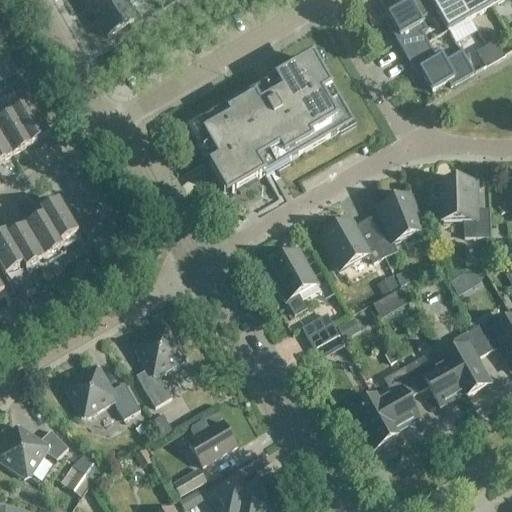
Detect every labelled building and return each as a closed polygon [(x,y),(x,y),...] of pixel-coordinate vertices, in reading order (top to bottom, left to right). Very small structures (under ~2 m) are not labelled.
[(83,0),(93,17),(121,0),(83,0)] [(138,0),(121,0),(93,17),(106,40),(135,23),(126,9),(139,1),(138,0)] [(427,0),(407,0),(400,4),(403,9),(387,18),(396,34),(391,37),(404,59),(426,46),(421,36),(425,33),(419,22),(435,13),(427,0)] [(456,0),(427,0),(435,13),(447,35),(469,22),(456,0)] [(491,9),(485,0),(456,0),(469,22),(491,9)] [(485,0),(491,9),(507,0),(485,0)] [(426,46),(404,59),(417,81),(422,79),(431,95),(447,86),(450,90),(473,77),(460,55),(443,64),(437,53),(432,56),(426,46)] [(486,51),(494,65),(502,60),(494,47),(486,51)] [(494,65),(486,51),(478,56),(486,70),(494,65)] [(214,200),(213,200),(218,209),(234,200),(232,197),(238,194),(240,197),(256,187),(254,184),(351,128),(315,66),(325,61),(326,60),(321,52),(304,61),(306,64),(301,67),(299,64),(282,74),(284,77),(275,82),(271,75),(258,82),(263,89),(187,132),(223,195),(214,200)] [(23,109),(11,116),(30,148),(49,137),(21,91),(15,95),(23,109)] [(0,121),(0,137),(12,158),(30,148),(11,116),(0,122),(0,121)] [(0,165),(12,158),(0,137),(0,165)] [(476,214),(475,186),(441,187),(441,188),(436,188),(432,190),(430,195),(430,199),(432,203),(437,205),(441,205),(442,226),(463,226),(464,242),(489,242),(488,214),(476,214)] [(397,256),(392,247),(423,235),(408,199),(376,211),(379,219),(366,224),(385,261),(397,256)] [(41,216),(62,253),(80,242),(59,205),(41,216)] [(62,253),(41,216),(22,228),(47,268),(48,267),(55,279),(62,275),(57,267),(50,266),(65,257),(62,253)] [(385,261),(366,224),(354,231),(350,224),(320,241),(339,275),(368,259),(373,267),(385,261)] [(22,228),(4,239),(25,275),(28,279),(43,270),(41,278),(45,285),(52,281),(45,269),(47,268),(22,228)] [(4,239),(0,240),(0,273),(8,286),(25,275),(4,239)] [(112,279),(123,273),(109,248),(98,255),(112,279)] [(298,299),(316,288),(297,254),(267,271),(294,320),(306,313),(298,299)] [(418,282),(414,271),(395,279),(400,290),(418,282)] [(476,285),(473,272),(457,276),(461,289),(476,285)] [(382,299),(398,290),(391,279),(376,288),(382,299)] [(380,323),(411,306),(403,291),(371,309),(380,323)] [(308,344),(332,330),(326,319),(302,333),(308,344)] [(511,323),(498,331),(492,322),(473,333),(487,357),(497,351),(511,375),(511,374),(511,323)] [(332,330),(308,344),(314,355),(338,341),(332,330)] [(171,402),(158,380),(183,366),(184,360),(168,332),(162,331),(135,347),(133,353),(146,374),(135,380),(155,412),(171,402)] [(487,357),(473,333),(453,344),(458,353),(444,361),(464,396),(466,401),(490,387),(476,363),(487,357)] [(392,353),(383,358),(388,368),(397,364),(392,353)] [(464,396),(444,361),(428,370),(423,361),(404,372),(417,397),(428,391),(439,410),(464,396)] [(123,387),(111,394),(99,373),(93,372),(66,388),(64,394),(80,421),(86,423),(113,407),(123,425),(140,415),(123,387)] [(417,397),(404,372),(384,384),(389,393),(373,402),(393,436),(394,436),(418,422),(407,403),(417,397)] [(373,402),(361,409),(352,395),(341,401),(348,414),(347,415),(371,456),(396,441),(394,436),(393,436),(373,402)] [(187,445),(202,471),(237,451),(221,425),(209,432),(205,426),(201,425),(191,431),(190,436),(193,442),(187,445)] [(50,435),(39,445),(19,432),(13,433),(0,453),(0,467),(24,483),(29,482),(45,458),(56,465),(68,453),(50,435)] [(141,473),(153,467),(145,454),(134,461),(141,473)] [(66,491),(80,500),(91,484),(97,475),(86,467),(80,476),(77,474),(66,491)] [(205,485),(198,473),(173,488),(180,500),(205,485)] [(276,511),(258,482),(246,489),(239,477),(204,498),(212,511),(276,511)] [(199,494),(181,505),(185,511),(191,511),(205,504),(199,494)]
